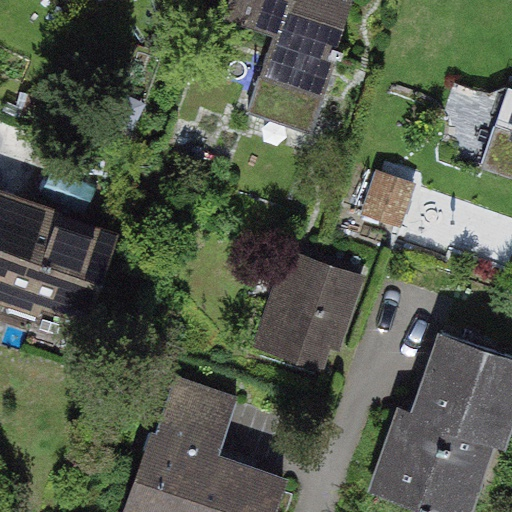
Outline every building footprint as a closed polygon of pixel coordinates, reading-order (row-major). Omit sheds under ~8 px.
[(229,0),(224,18),(274,35),(248,113),(310,133),(353,0),(229,0)] [(511,139),(511,104),(502,136),(511,139)] [(418,185),(375,171),(360,216),(403,230),(418,185)] [(116,234),(0,190),(0,305),(78,335),(116,234)] [(332,374),(364,277),(290,252),(257,350),(332,374)] [(418,511),(483,511),(511,437),(511,369),(443,343),(383,499),(418,511)] [(131,511),(278,511),(285,495),(155,448),(131,511)]
